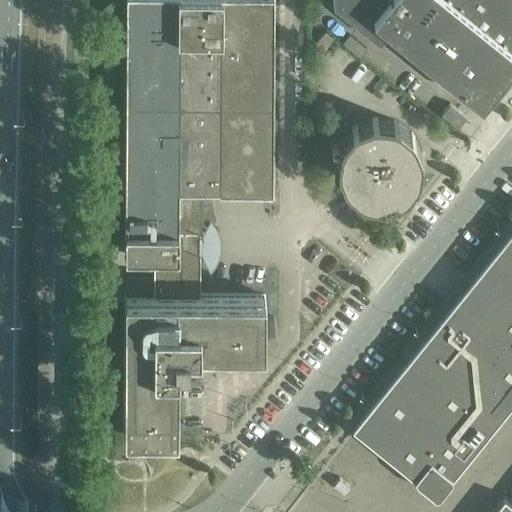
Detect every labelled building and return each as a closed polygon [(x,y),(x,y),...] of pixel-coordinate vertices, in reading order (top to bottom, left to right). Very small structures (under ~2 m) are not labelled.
[(199,294),(200,188),(219,188),(219,189),(219,190),(220,190),(271,190),(272,190),(273,189),(274,0),(126,0),(125,238),(125,253),(125,254),(126,254),(153,255),(153,263),(153,294),(126,293),(125,294),(124,295),(124,304),(124,432),(124,433),(124,434),(125,434),(147,434),(147,436),(146,437),(146,438),(145,439),(145,441),(146,442),(147,443),(147,444),(149,445),(151,445),(152,445),(154,444),(155,443),(156,441),(156,440),(156,439),(156,438),(156,437),(154,436),(155,434),(176,435),(177,434),(178,433),(179,366),(185,366),(196,355),(196,350),(263,349),(264,349),(265,348),(265,347),(265,325),(266,325),(267,326),(268,327),(270,327),(271,327),(272,327),(273,326),(275,324),(275,323),(275,322),(275,321),(275,320),(275,319),(274,318),(273,317),(272,317),(270,316),(269,316),(268,317),(267,317),(266,318),(264,318),(264,296),(264,295),(263,295),(199,294)] [(511,0),(333,0),(334,3),(379,40),(389,28),(391,25),(481,97),(511,58),(511,0)] [(332,38),(324,32),(313,45),(321,51),(332,38)] [(367,49),(349,35),(343,42),(360,56),(367,49)] [(466,116),(463,113),(450,103),(441,113),(458,126),(466,116)] [(414,170),(416,159),(421,158),(421,151),(415,137),(411,132),(399,122),(393,120),(378,118),(372,118),(357,124),(352,128),(350,130),(342,140),(340,146),(338,161),(334,161),(332,161),(331,161),(329,162),(328,163),(328,165),(328,166),(329,168),(330,169),(332,169),(333,169),(335,168),(335,167),(338,167),(344,182),(348,187),(360,196),(366,199),(381,201),(387,201),(402,195),(407,191),(417,179),(419,173),(414,170)] [(421,158),(416,159),(414,170),(419,173),(423,174),(425,158),(421,158)] [(385,232),(378,227),(375,230),(382,236),(385,232)] [(357,425),(416,473),(415,474),(415,475),(415,477),(416,478),(416,479),(434,493),(435,493),(436,494),(437,494),(438,493),(439,493),(439,492),(451,476),(451,475),(451,474),(451,472),(450,471),(495,415),(494,415),(511,392),(511,501),(504,496),(490,511),(511,511),(511,232),(470,285),(474,288),(464,300),(454,313),(450,309),(357,425)] [(127,263),(126,293),(153,294),(153,263),(127,263)] [(350,486),(339,477),(334,484),(345,493),(350,486)]
